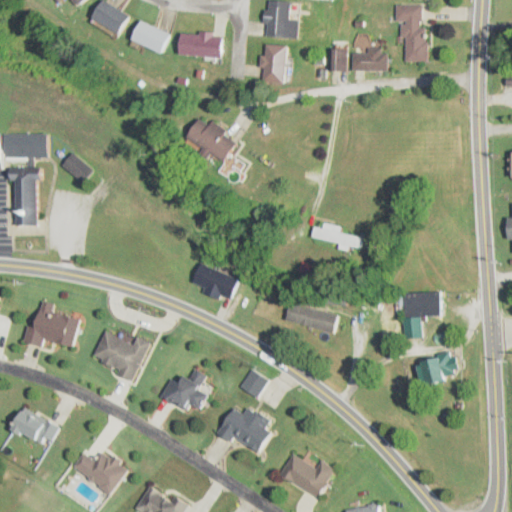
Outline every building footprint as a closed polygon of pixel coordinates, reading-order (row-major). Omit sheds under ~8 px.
[(128,20),(104,0),(100,0),(86,17),(112,38),(128,20)] [(298,2),(267,2),(266,39),(298,39),(298,2)] [(404,62),(428,62),(428,28),(423,28),(423,6),(397,5),(397,23),(404,23),(404,62)] [(172,39),(140,19),(128,38),(160,57),(172,39)] [(177,57),(221,59),(223,35),(178,32),(177,57)] [(284,84),(285,47),(262,46),(261,83),(284,84)] [(348,70),(348,52),(332,52),(332,70),(348,70)] [(353,52),(353,72),(388,72),(388,52),(353,52)] [(238,146),(201,115),(182,138),(219,169),(238,146)] [(4,135),(4,159),(46,159),(46,135),(4,135)] [(312,236),(366,251),(369,239),(316,224),(312,236)] [(191,282),(227,301),(238,279),(202,261),(191,282)] [(441,315),(441,292),(402,292),(402,315),(441,315)] [(59,310),(61,302),(46,298),(35,341),(52,345),(53,339),(80,346),(87,317),(59,310)] [(404,318),(404,338),(422,337),(422,317),(404,318)] [(134,380),(151,343),(136,336),(132,344),(106,331),(92,360),(134,380)] [(458,376),(453,352),(416,361),(422,385),(458,376)] [(256,397),(269,380),(253,368),(241,386),(256,397)] [(189,413),(193,405),(201,410),(216,381),(193,369),(188,379),(176,373),(162,399),(189,413)] [(233,407),(218,431),(259,456),(273,433),(266,429),(271,420),(248,406),(243,413),(233,407)] [(53,442),(62,422),(31,407),(22,428),(53,442)] [(104,459),(91,453),(83,471),(124,490),(136,465),(107,451),(104,459)] [(336,469),(315,455),(309,463),(295,453),(280,475),(317,499),(336,469)] [(145,500),(157,511),(180,511),(188,505),(164,481),(145,500)]
